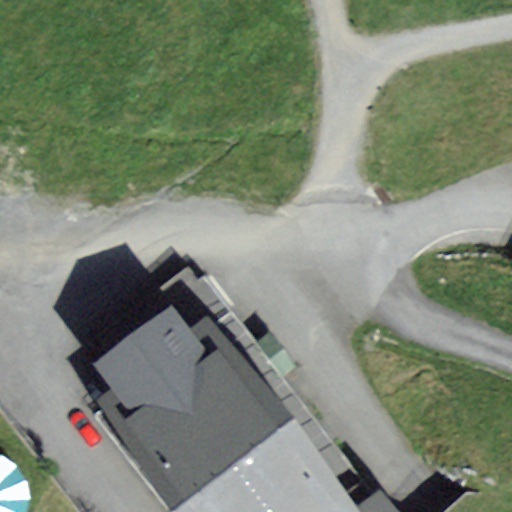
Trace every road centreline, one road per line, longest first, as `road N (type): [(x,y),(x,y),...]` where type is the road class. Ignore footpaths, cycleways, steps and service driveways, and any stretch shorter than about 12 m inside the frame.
road 1 (track): [(0,244),(159,234),(293,254),(341,149),(333,0)]
road 2 (track): [(293,254),(379,304),(511,364)]
